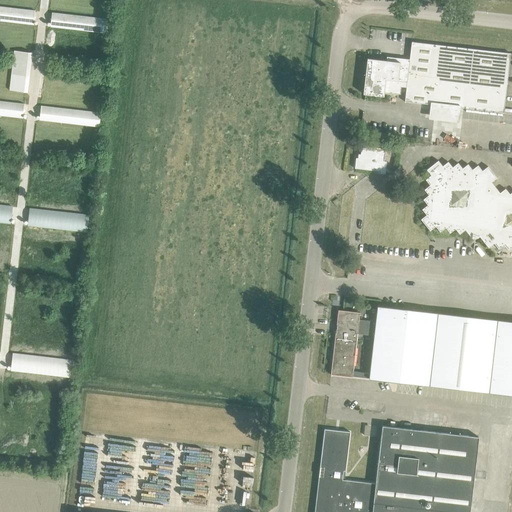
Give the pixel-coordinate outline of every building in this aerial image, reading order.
[(0,21),(33,25),(35,11),(0,6),(0,21)] [(50,27),(109,34),(111,20),(51,13),(50,27)] [(364,87),(363,94),(383,97),(384,93),(400,95),(401,82),(406,83),(404,102),(503,114),(510,54),(411,42),(409,60),(396,58),(394,62),(367,59),(363,87),(364,87)] [(11,75),(27,77),(30,53),(14,51),(11,75)] [(0,115),(22,118),(24,104),(0,101),(0,115)] [(39,120),(99,127),(100,113),(40,106),(39,120)] [(384,162),(385,149),(369,147),(369,146),(361,145),(359,159),(355,158),(354,169),(378,172),(377,174),(384,174),(386,162),(384,162)] [(426,215),(420,220),(429,231),(435,227),(439,233),(445,228),(449,234),(455,229),(459,235),(465,230),(471,238),(477,239),(479,237),(488,248),(493,244),(498,250),(504,245),(508,250),(511,246),(511,193),(510,195),(505,189),(499,193),(491,183),(496,179),(487,167),(482,171),(477,166),(472,170),(467,165),(462,169),(457,163),(452,168),(447,162),(442,167),(438,161),(426,170),(430,176),(425,180),(429,186),(424,190),(428,196),(423,200),(427,205),(421,210),(426,215)] [(0,222),(10,223),(12,207),(0,205),(0,222)] [(27,225),(87,232),(89,216),(29,209),(27,225)] [(369,379),(511,395),(511,321),(377,306),(376,322),(359,320),(359,312),(338,310),(337,318),(343,319),(342,331),(335,331),(330,375),(352,377),(352,376),(369,378),(369,379)] [(10,370),(70,377),(72,361),(12,354),(10,370)] [(314,511),(469,511),(478,437),(382,426),(375,484),(344,480),(350,432),(324,429),(314,511)]
